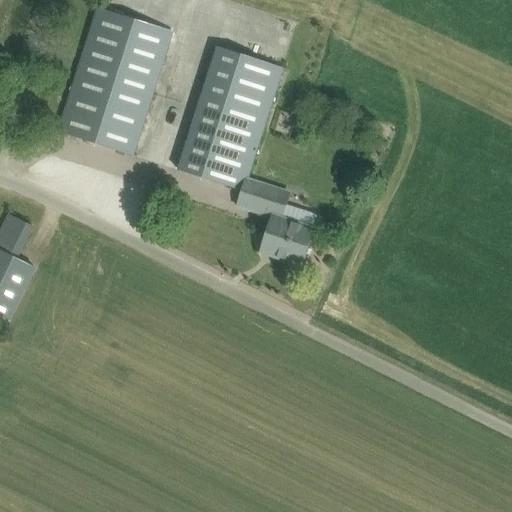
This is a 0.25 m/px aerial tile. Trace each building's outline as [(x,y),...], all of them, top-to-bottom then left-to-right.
[(59,132),(134,156),(173,31),(98,7),(59,132)] [(217,45),(185,151),(179,170),(243,191),(248,176),(250,177),(284,67),(217,45)] [(248,176),(243,191),(239,205),(273,216),(262,252),(263,252),(264,249),(274,252),(273,256),(302,265),(315,227),(283,216),(291,191),(250,177),(248,176)] [(2,229),(26,241),(33,226),(10,214),(2,229)] [(37,266),(18,256),(0,246),(0,317),(10,322),(37,266)]
